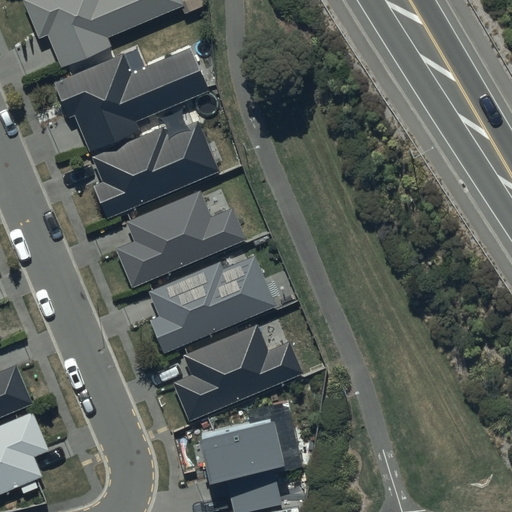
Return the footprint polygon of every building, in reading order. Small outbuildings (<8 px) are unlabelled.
[(24,0),(23,1),(38,41),(47,37),(51,48),(60,69),(111,49),(106,37),(183,6),(180,0),(24,0)] [(125,55),(55,84),(70,118),(76,116),(92,153),(139,133),(136,124),(208,94),(189,50),(133,74),(125,55)] [(219,171),(197,121),(167,134),(164,129),(93,159),(104,185),(95,188),(109,219),(219,171)] [(201,193),(126,223),(134,244),(118,251),(133,289),(247,243),(234,211),(212,220),(201,193)] [(219,264),(150,293),(160,316),(148,321),(163,355),(277,307),(257,259),(224,274),(219,264)] [(258,326),(183,357),(191,376),(172,384),(189,424),(304,376),(291,345),(269,354),(258,326)] [(0,420),(31,407),(15,370),(0,376),(0,420)] [(18,421),(0,428),(0,496),(38,480),(41,479),(32,459),(49,451),(33,414),(18,421)] [(275,426),(200,445),(211,488),(227,483),(273,471),(286,469),(275,426)] [(227,483),(234,511),(258,511),(282,506),(273,471),(227,483)]
